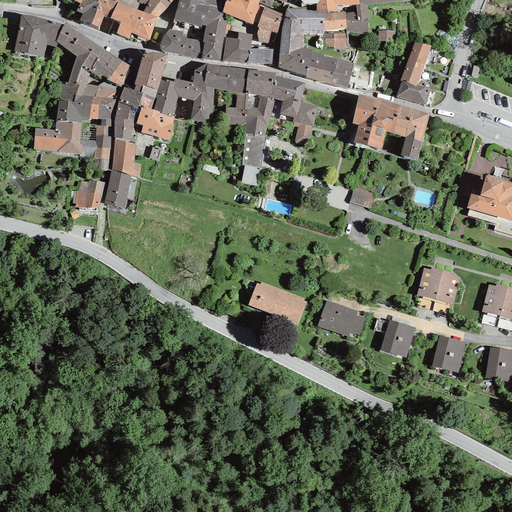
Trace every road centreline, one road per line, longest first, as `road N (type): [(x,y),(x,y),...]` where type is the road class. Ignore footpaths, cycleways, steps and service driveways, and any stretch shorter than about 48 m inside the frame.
road 1 (tertiary): [(0,220),(98,253),(164,297),(511,467)]
road 2 (tertiary): [(445,115),(274,70),(154,50)]
road 3 (track): [(0,452),(145,476),(277,511)]
